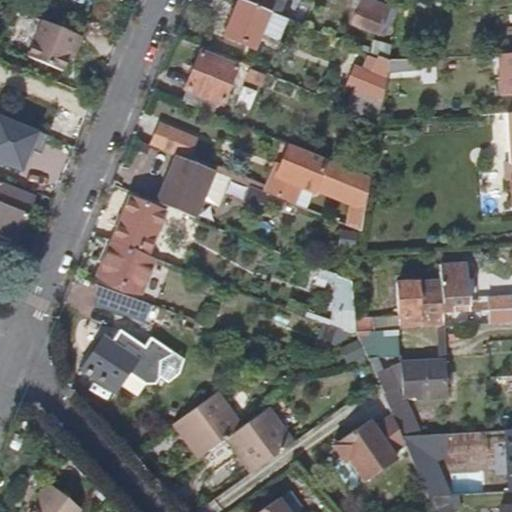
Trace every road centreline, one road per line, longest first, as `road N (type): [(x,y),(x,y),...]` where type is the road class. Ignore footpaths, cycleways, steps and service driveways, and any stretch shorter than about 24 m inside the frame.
road 1 (residential): [(11,360),(159,0)]
road 2 (residential): [(11,360),(155,511)]
